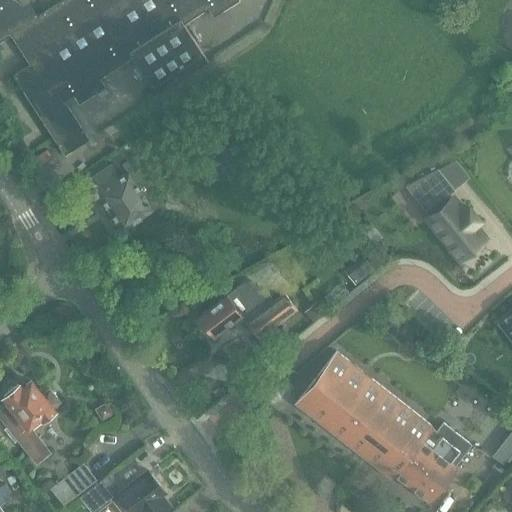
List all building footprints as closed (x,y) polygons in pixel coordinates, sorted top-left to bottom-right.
[(63,0),(38,16),(13,0),(0,0),(0,40),(9,35),(27,64),(11,75),(62,156),(87,141),(62,102),(72,96),(77,105),(103,88),(98,80),(130,59),(154,97),(206,65),(182,26),(206,11),(212,19),(238,3),(236,0),(63,0)] [(20,139),(11,145),(18,157),(28,151),(20,139)] [(154,207),(153,206),(166,198),(141,161),(136,164),(133,160),(126,165),(128,169),(120,174),(112,163),(85,181),(89,187),(87,192),(90,196),(96,197),(116,228),(115,233),(118,238),(124,239),(131,234),(125,226),(154,207)] [(438,168),(405,185),(430,217),(427,219),(459,258),(485,237),(474,224),(479,220),(469,207),(464,211),(457,203),(454,198),(451,200),(447,196),(455,190),(438,168)] [(198,315),(213,336),(241,315),(245,320),(273,299),(266,289),(262,286),(257,283),(252,281),(247,282),(242,283),(239,286),(226,295),(226,294),(198,315)] [(284,291),(273,299),(245,320),(257,337),(296,308),(284,291)] [(316,302),(305,311),(313,320),(323,312),(316,302)] [(511,314),(500,324),(511,339),(511,314)] [(335,349),(294,402),(369,459),(377,466),(390,476),(393,472),(428,499),(471,444),(442,421),(436,428),(335,349)] [(5,430),(15,444),(19,441),(37,464),(51,453),(30,427),(42,417),(44,420),(55,412),(53,409),(61,403),(50,389),(42,396),(31,382),(21,389),(19,386),(4,397),(10,405),(0,412),(0,416),(8,427),(5,430)] [(107,402),(97,409),(103,419),(114,413),(107,402)] [(505,462),(511,453),(511,428),(494,453),(505,462)] [(65,503),(96,479),(84,463),(52,488),(65,503)] [(110,474),(81,496),(92,511),(97,511),(113,500),(122,511),(162,511),(171,505),(163,494),(165,493),(149,471),(123,491),(110,474)] [(4,484),(0,486),(0,503),(11,497),(4,484)]
